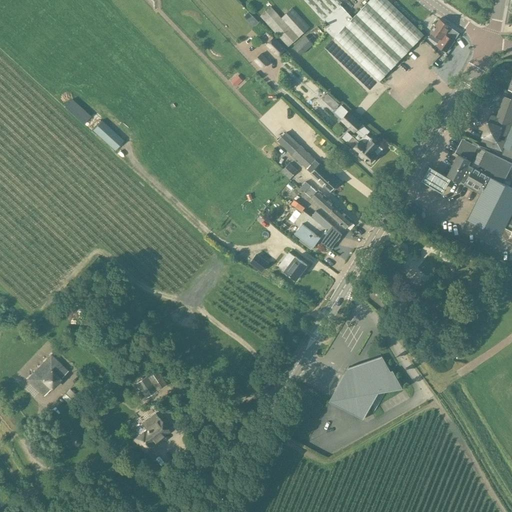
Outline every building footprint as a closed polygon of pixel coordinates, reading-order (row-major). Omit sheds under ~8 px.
[(334,38),(335,38),(380,81),(391,69),(424,35),(388,0),(370,0),(353,18),(346,11),(340,5),(342,3),(339,0),(304,0),(323,20),(325,18),(331,25),(326,29),(334,38)] [(260,16),(288,47),(310,27),(292,8),(281,18),(271,6),(260,16)] [(452,26),(440,18),(431,32),(441,39),(437,45),(447,52),(454,41),(446,35),(452,26)] [(301,55),(313,44),(306,35),(294,47),(301,55)] [(276,55),(277,56),(285,48),(274,37),(267,45),(268,47),(276,55)] [(262,54),(255,60),(262,68),(270,61),(262,53),(261,53),(262,54)] [(229,79),(237,88),(244,82),(236,73),(229,79)] [(501,134),(507,137),(511,123),(511,77),(509,88),(511,88),(511,98),(504,95),(497,116),(490,114),(488,120),(487,120),(481,137),(482,137),(481,142),(480,144),(494,149),(502,151),(505,141),(499,138),(501,134)] [(341,105),(335,112),(342,118),(340,120),(354,133),(356,131),(358,134),(355,138),(353,136),(352,137),(347,132),(342,138),(347,142),(353,148),(354,148),(354,149),(364,158),(369,163),(371,161),(373,161),(375,158),(375,156),(382,149),(366,135),(370,131),(362,124),(363,123),(349,110),(348,111),(341,105)] [(81,121),(86,116),(80,109),(75,115),(81,121)] [(93,130),(115,150),(124,140),(102,120),(93,130)] [(330,191),(339,181),(329,172),(320,163),(319,164),(315,160),(316,160),(286,131),(285,133),(280,129),(273,136),(330,191)] [(448,175),(459,180),(458,181),(481,194),(468,220),(501,236),(511,241),(511,187),(503,183),(511,165),(511,162),(463,139),(456,153),(458,154),(448,175)] [(298,170),(289,162),(281,171),(290,179),(298,170)] [(452,180),(430,167),(421,182),(443,194),(452,180)] [(312,198),(329,213),(335,205),(319,190),(317,192),(305,181),(300,187),(312,198)] [(335,205),(329,213),(346,228),(352,220),(335,205)] [(311,249),(313,246),(314,246),(318,241),(320,242),(323,239),(305,225),(312,216),(304,210),(295,222),(300,227),(295,233),(301,237),(299,240),(311,249)] [(323,239),(320,242),(331,250),(343,234),(332,226),(316,211),(312,216),(305,225),(323,239)] [(229,233),(234,223),(223,218),(218,228),(229,233)] [(307,265),(296,256),(296,257),(289,252),(279,265),(285,271),(297,279),(307,265)] [(268,263),(257,254),(251,262),(262,271),(268,263)] [(390,292),(382,302),(389,308),(397,298),(390,292)] [(51,354),(26,379),(43,396),(68,371),(51,354)] [(330,400),(363,419),(384,383),(389,391),(403,388),(393,370),(391,371),(382,356),(356,371),(349,367),(330,400)] [(149,377),(157,390),(165,385),(157,372),(149,377)] [(117,375),(118,384),(127,384),(127,375),(117,375)] [(147,376),(136,384),(145,398),(157,390),(147,376)] [(154,442),(169,431),(160,419),(155,413),(142,423),(146,429),(134,439),(144,452),(155,444),(154,442)]
